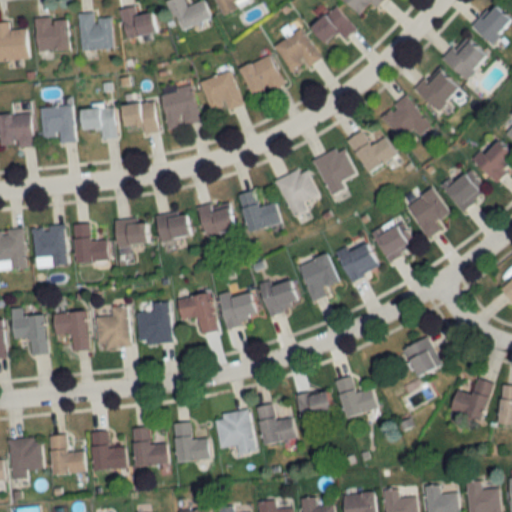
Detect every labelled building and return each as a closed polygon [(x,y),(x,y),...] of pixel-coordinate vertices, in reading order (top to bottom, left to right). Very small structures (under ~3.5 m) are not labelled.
[(167,0),(178,29),(210,18),(203,0),(201,0),(186,5),(183,0),(167,0)] [(237,9),(233,1),(234,0),(214,0),(222,15),(237,9)] [(345,0),(358,13),(370,1),(375,6),(381,0),(345,0)] [(489,43),(511,21),(493,3),(471,25),(489,43)] [(338,31),(345,39),(356,29),(334,4),(309,27),(324,43),(338,31)] [(126,38),(157,31),(152,11),(136,14),(134,5),(119,9),(126,38)] [(113,47),(111,17),(94,18),(93,12),(78,13),(81,49),(113,47)] [(36,50),(68,49),(67,17),(35,17),(36,50)] [(0,59),(27,58),(25,28),(8,29),(8,21),(0,21),(0,59)] [(300,28),(274,45),(290,70),(303,61),(307,66),(320,58),(300,28)] [(461,77),(486,60),(469,35),(444,53),(461,77)] [(282,83),(269,53),(239,67),(252,96),(282,83)] [(436,66),(414,88),(436,111),(459,88),(436,66)] [(224,100),(227,109),(241,105),(231,71),(200,79),(208,105),(224,100)] [(167,128),(181,126),(181,124),(198,121),(191,84),(160,90),(167,128)] [(403,145),(430,125),(407,94),(380,114),(403,145)] [(121,103),(122,124),(142,123),(142,132),(156,132),(154,101),(121,103)] [(75,141),(72,104),(40,107),(42,138),(58,137),(58,142),(75,141)] [(101,138),(116,136),(113,106),(80,108),(81,128),(100,127),(101,138)] [(0,145),(31,146),(31,113),(0,112),(0,145)] [(370,145),(361,130),(347,139),(367,171),(395,154),(384,136),(370,145)] [(511,156),(511,152),(496,137),(473,159),(496,182),(508,170),(503,165),(511,156)] [(313,158),(330,193),(345,187),(343,181),(357,175),(343,145),(313,158)] [(442,188),(464,210),(486,187),(464,165),(442,188)] [(292,215),(306,209),(303,202),(318,195),(304,166),(275,179),(292,215)] [(448,213),(433,188),(406,204),(426,238),(440,229),(435,221),(448,213)] [(258,206),(253,189),(238,193),(247,231),(279,222),(274,202),(258,206)] [(229,205),(213,210),(210,202),(196,206),(205,237),(235,228),(229,205)] [(155,216),(159,241),(190,235),(186,210),(155,216)] [(146,244),(146,218),(115,218),(115,244),(146,244)] [(398,220),(373,236),(389,261),(415,243),(398,220)] [(73,223),(74,261),(107,260),(106,239),(90,240),(89,223),(73,223)] [(33,226),(35,266),(66,265),(64,225),(33,226)] [(0,229),(0,269),(25,267),(22,228),(0,229)] [(337,253),(351,281),(379,266),(365,239),(337,253)] [(327,254),(297,265),(311,301),(326,296),(323,287),(337,282),(327,254)] [(268,314),(298,304),(288,276),(258,287),(268,314)] [(511,276),(500,287),(511,301),(511,300),(511,276)] [(226,326),(256,317),(248,289),(218,298),(226,326)] [(180,319),(196,316),(199,333),(215,330),(208,292),(176,298),(180,319)] [(138,312),(139,343),(171,341),(169,302),(153,303),(154,311),(138,312)] [(112,315),(96,316),(98,347),(129,345),(127,305),(111,306),(112,315)] [(43,313),(22,315),(21,307),(10,308),(13,337),(29,336),(30,354),(47,352),(43,313)] [(71,332),(72,349),(87,348),(85,311),(52,312),(53,333),(71,332)] [(415,375),(440,363),(428,336),(403,347),(415,375)] [(376,408),(371,386),(354,390),(351,375),(335,379),(344,416),(376,408)] [(456,389),(449,414),(480,423),(492,382),(476,377),(472,393),(456,389)] [(511,385),(501,384),(497,423),(511,424),(511,385)] [(300,416),(328,415),(327,390),(299,392),(300,416)] [(256,405),(263,443),(295,437),(291,416),(275,419),(272,402),(256,405)] [(254,451),(247,409),(214,415),(219,447),(236,444),(237,453),(254,451)] [(173,422),(176,461),(209,458),(207,437),(191,438),(189,421),(173,422)] [(131,427),(135,466),(168,463),(166,442),(149,443),(148,426),(131,427)] [(90,431),(92,469),(124,468),(124,446),(107,447),(107,430),(90,431)] [(51,473),(83,472),(83,451),(66,451),(65,434),(49,435),(51,473)] [(11,477),(26,476),(26,469),(42,469),(41,437),(9,438),(11,477)] [(468,511),(500,511),(499,488),(481,489),(480,480),(466,481),(468,511)] [(425,485),(426,511),(458,511),(458,492),(440,493),(439,484),(425,485)] [(384,511),(417,511),(417,496),(399,497),(398,487),(383,488),(384,511)] [(343,493),(343,511),(375,511),(374,492),(343,493)] [(301,497),(302,511),(334,511),(334,505),(316,505),(315,496),(301,497)] [(292,511),(293,507),(275,508),(275,500),(258,501),(259,511),(292,511)]
